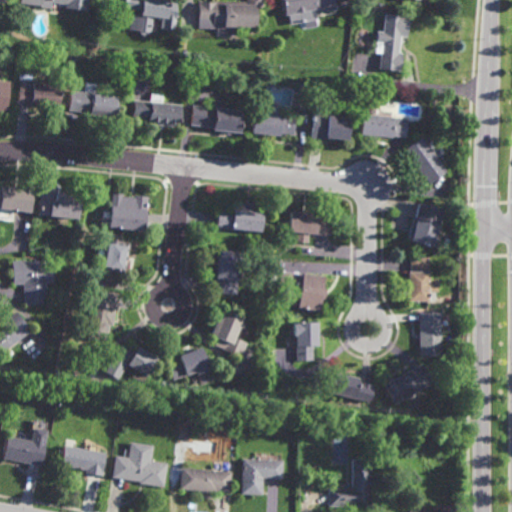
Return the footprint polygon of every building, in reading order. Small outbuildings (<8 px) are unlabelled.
[(88,0),(87,13),(64,10),(64,6),(52,4),(51,9),(40,8),(40,7),(19,5),(19,0),(88,0)] [(173,29),(159,27),(160,22),(152,21),(151,31),(129,28),(131,11),(113,9),(114,0),(168,0),(168,3),(175,4),(173,29)] [(255,13),(255,26),(233,26),(233,36),(214,36),(215,28),(197,28),(197,3),(243,4),(247,0),(262,0),(264,2),(255,13)] [(332,0),(335,11),(313,16),(314,21),(303,23),(303,20),(288,23),(287,17),(283,18),(279,0),(332,0)] [(407,35),(400,35),(399,51),(402,52),(400,70),(378,68),(379,52),(374,52),(376,30),(383,30),(384,16),(408,18),(407,35)] [(63,82),(60,82),(59,104),(44,103),(44,106),(17,104),(19,79),(58,82),(58,76),(63,76),(63,82)] [(6,113),(0,112),(0,80),(9,81),(6,113)] [(95,93),(117,94),(115,117),(89,115),(89,112),(82,111),(82,112),(68,111),(69,91),(83,92),(84,82),(96,83),(95,93)] [(162,101),(180,103),(177,127),(147,124),(148,118),(131,116),(133,100),(149,101),(150,94),(163,95),(162,101)] [(222,107),(241,109),(239,131),(228,130),(228,134),(221,134),(222,129),(211,128),(211,127),(189,125),(191,105),(208,107),(209,99),(222,100),(222,107)] [(280,106),(279,113),(281,113),(280,114),(294,116),(293,134),(278,133),(278,134),(267,133),(267,137),(260,136),(261,133),(251,132),(253,110),(262,111),(263,104),(280,106)] [(452,122),(437,117),(440,106),(456,111),(452,122)] [(349,139),(333,138),(333,140),(311,138),(313,113),(350,117),(349,139)] [(406,137),(360,133),(362,113),(394,116),(393,118),(407,119),(406,137)] [(429,185),(404,149),(422,137),(447,172),(429,185)] [(29,212),(0,209),(0,186),(19,188),(19,185),(31,186),(29,212)] [(77,217),(37,214),(39,185),(58,186),(57,192),(79,194),(77,217)] [(134,197),(134,195),(147,196),(144,230),(108,227),(111,193),(122,194),(122,196),(134,197)] [(256,209),(263,209),(260,232),(215,227),(216,213),(231,214),(232,206),(238,207),(239,202),(256,204),(256,209)] [(441,248),(433,246),(433,247),(411,241),(418,218),(415,218),(419,202),(443,208),(435,235),(444,238),(441,248)] [(332,235),(308,233),(308,243),(294,242),(295,232),(288,231),(289,211),(319,213),(318,217),(333,218),(332,235)] [(124,269),(122,269),(121,273),(102,270),(107,239),(129,243),(124,269)] [(249,267),(238,266),(236,295),(216,293),(217,279),(215,279),(217,249),(240,251),(240,254),(251,255),(249,267)] [(428,270),(429,270),(429,279),(437,279),(437,293),(436,293),(436,301),(408,301),(408,271),(410,271),(410,257),(428,257),(428,270)] [(44,270),(54,270),(55,282),(46,282),(46,305),(23,305),(23,284),(12,285),(11,262),(44,261),(44,270)] [(302,275),(302,273),(324,276),(322,289),(325,290),(324,298),(321,298),(320,311),(297,308),(300,290),(279,287),(281,272),(302,275)] [(118,311),(115,311),(113,326),(110,326),(107,342),(85,338),(93,289),(120,293),(118,311)] [(241,357),(222,350),(223,348),(215,345),(217,338),(209,335),(219,310),(242,319),(234,338),(246,343),(241,357)] [(0,353),(0,321),(13,312),(28,332),(0,353)] [(420,356),(419,312),(440,312),(441,355),(420,356)] [(318,346),(313,346),(313,360),(296,361),(296,336),(293,336),(293,323),(317,322),(318,346)] [(134,351),(137,347),(158,358),(144,384),(131,378),(135,370),(126,365),(118,380),(105,373),(121,344),(134,351)] [(212,381),(200,385),(195,371),(173,380),(168,366),(180,361),(178,355),(200,347),(212,381)] [(433,383),(394,405),(383,386),(410,370),(411,372),(423,365),(433,383)] [(363,385),(364,383),(370,384),(369,387),(373,388),(369,403),(362,402),(361,408),(340,403),(341,397),(329,394),(334,372),(360,378),(358,384),(363,385)] [(41,467),(2,459),(6,437),(31,442),(33,428),(48,431),(41,467)] [(151,461),(167,464),(164,488),(139,485),(139,482),(112,478),(115,456),(128,458),(130,443),(153,446),(151,461)] [(102,477),(85,474),(86,471),(60,467),(63,446),(106,454),(102,477)] [(282,480),(263,479),(262,496),(240,495),(241,459),(282,461),(282,480)] [(371,480),(373,480),(373,487),(370,487),(371,507),(328,507),(328,488),(351,488),(351,460),(370,460),(371,480)] [(229,492),(216,491),(216,493),(179,490),(180,469),(230,473),(229,492)]
